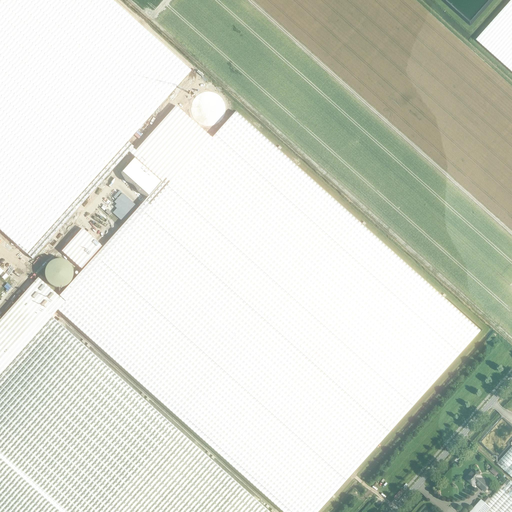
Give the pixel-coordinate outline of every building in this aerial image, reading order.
[(128,140),(192,71),(112,0),(0,0),(0,230),(32,260),(134,147),(128,140)] [(511,0),(476,40),(510,71),(511,71),(511,0)] [(206,123),(209,123),(213,123),(216,121),(219,119),(222,116),(223,112),(223,109),(223,105),(221,102),(219,99),(216,97),(212,95),(208,95),(205,95),(201,97),(198,99),(196,102),(195,106),(195,110),(195,113),(197,117),(199,120),(202,122),(206,123)] [(317,511),(481,330),(236,111),(152,205),(65,302),(57,311),(280,511),(317,511)] [(116,180),(104,194),(128,216),(140,202),(116,180)] [(65,302),(152,205),(145,199),(59,297),(65,302)] [(99,245),(79,228),(59,251),(79,268),(99,245)] [(56,289),(59,289),(63,288),(67,287),(69,285),(72,282),(73,278),(73,274),(73,271),(71,267),(69,264),(66,262),(62,261),(59,260),(55,261),(51,263),(49,265),(46,268),(45,271),(45,275),(45,279),(47,282),(49,285),(52,287),(56,289)] [(53,315),(57,311),(65,302),(59,297),(38,278),(33,284),(28,289),(0,320),(0,374),(51,317),(53,315)] [(0,374),(0,511),(268,511),(51,317),(0,374)] [(511,446),(497,464),(511,477),(511,446)] [(496,476),(499,473),(493,466),(490,470),(496,476)] [(475,486),(477,484),(485,491),(490,486),(482,479),(483,478),(473,470),(470,474),(471,475),(467,479),(475,486)] [(511,511),(511,482),(508,479),(486,504),(478,511),(511,511)] [(478,511),(486,504),(481,499),(469,511),(478,511)]
